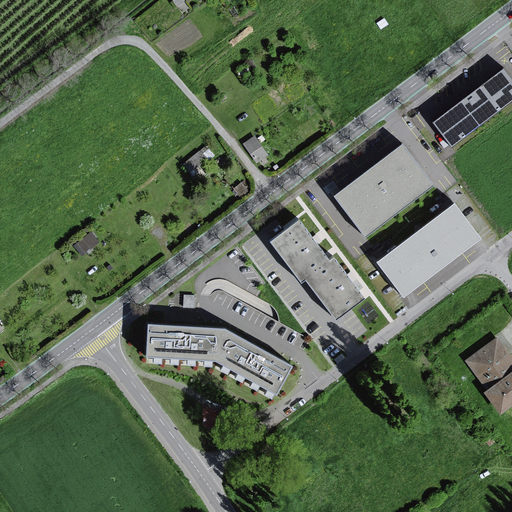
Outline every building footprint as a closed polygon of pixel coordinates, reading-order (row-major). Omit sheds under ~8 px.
[(511,81),(504,71),(436,122),(452,144),(511,98),(511,81)] [(255,136),(244,143),(257,161),(267,154),(255,136)] [(404,146),(336,197),(365,235),(433,184),(404,146)] [(207,147),(184,165),(192,175),(215,156),(207,147)] [(248,191),(241,183),(234,188),(241,197),(248,191)] [(455,196),(373,252),(401,293),(483,236),(455,196)] [(293,209),(265,229),(303,282),(308,279),(339,321),(362,304),(293,209)] [(91,233),(74,246),(82,255),(98,242),(91,233)] [(215,362),(277,397),(294,367),(225,329),(149,324),(147,359),(215,362)] [(511,363),(494,339),(462,362),(483,390),(478,394),(494,417),(511,404),(511,363)]
